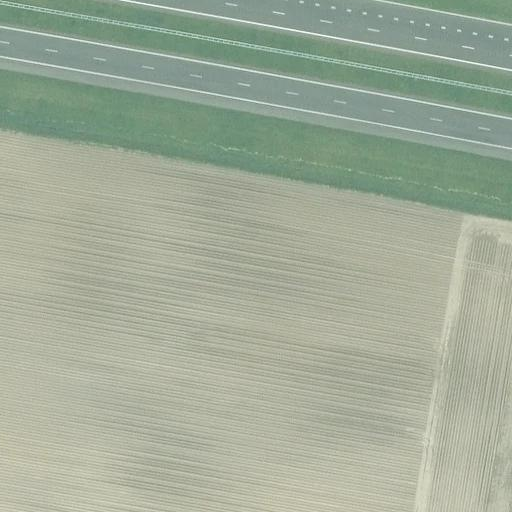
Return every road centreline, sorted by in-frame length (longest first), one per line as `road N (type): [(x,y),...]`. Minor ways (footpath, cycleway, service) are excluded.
road 1 (motorway): [(0,42),(511,136)]
road 2 (motorway): [(511,56),(200,0)]
